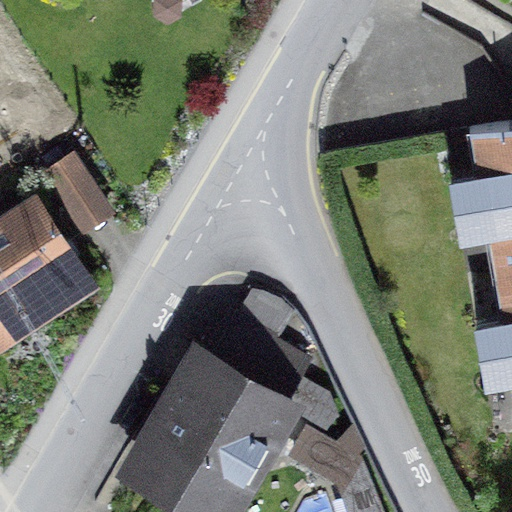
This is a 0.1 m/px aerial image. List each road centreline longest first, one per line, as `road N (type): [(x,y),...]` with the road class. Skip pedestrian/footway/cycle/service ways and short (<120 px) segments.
road 1 (residential): [(38,511),(252,141)]
road 2 (residential): [(252,141),(430,511)]
road 3 (residential): [(252,141),(335,0)]
